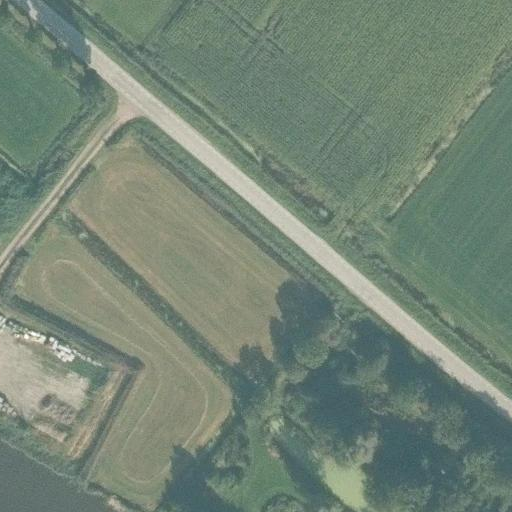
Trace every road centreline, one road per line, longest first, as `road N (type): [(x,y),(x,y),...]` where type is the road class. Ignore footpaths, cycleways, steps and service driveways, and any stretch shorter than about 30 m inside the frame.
road 1 (tertiary): [(511,414),(23,0)]
road 2 (track): [(135,95),(0,268)]
